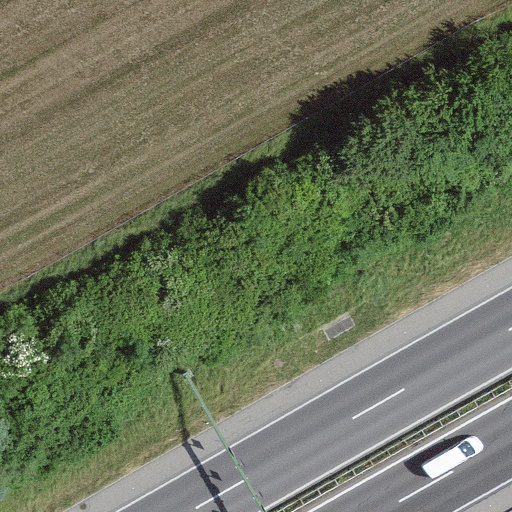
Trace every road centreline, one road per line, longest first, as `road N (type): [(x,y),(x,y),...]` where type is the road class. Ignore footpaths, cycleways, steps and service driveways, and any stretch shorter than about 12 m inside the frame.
road 1 (motorway): [(511,323),(179,511)]
road 2 (motorway): [(370,511),(511,432)]
